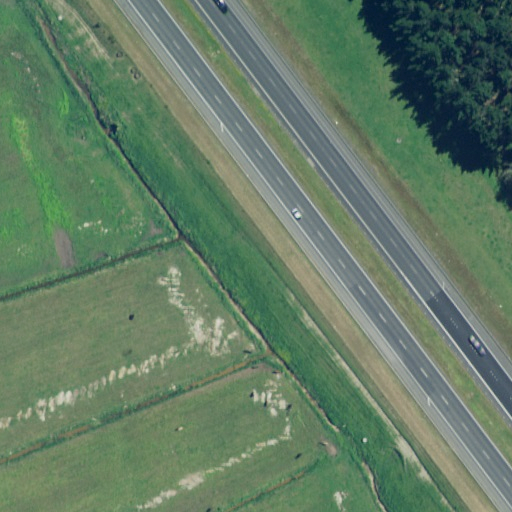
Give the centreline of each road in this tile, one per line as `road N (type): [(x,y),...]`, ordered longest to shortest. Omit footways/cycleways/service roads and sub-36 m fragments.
road 1 (motorway): [(511,494),(140,0)]
road 2 (motorway): [(208,0),(511,398)]
